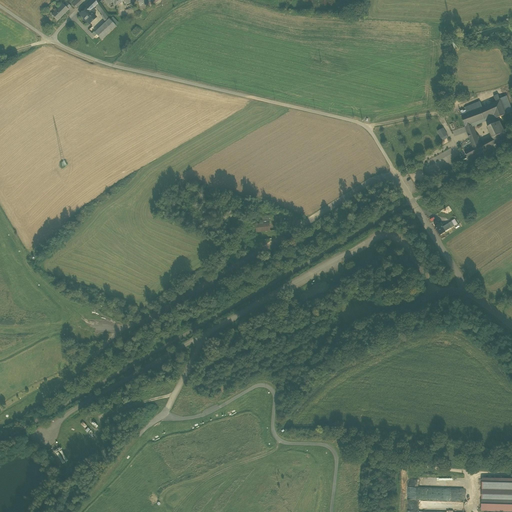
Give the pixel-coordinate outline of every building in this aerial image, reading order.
[(105,13),(98,3),(95,6),(102,15),(105,13)] [(52,15),(57,20),(68,10),(68,9),(64,5),(63,4),(52,15)] [(87,21),(89,24),(96,17),(93,14),(92,13),(95,10),(93,8),(88,4),(85,7),(86,7),(80,14),(84,18),(83,19),(85,21),(87,21)] [(110,19),(116,26),(118,24),(113,17),(110,19)] [(107,21),(95,32),(97,34),(101,40),(116,26),(110,19),(109,19),(107,21)] [(461,116),(468,134),(475,132),(472,124),(494,115),(495,119),(505,115),(511,112),(506,96),(499,99),(498,95),(494,97),(496,102),(482,108),(480,102),(460,110),(459,110),(461,116)] [(487,127),(493,138),(495,144),(507,138),(499,122),(487,127)] [(438,130),(440,139),(448,136),(445,128),(438,130)] [(493,138),(481,144),(480,145),(476,135),(469,138),(473,147),(475,154),(495,144),(493,138)] [(468,158),(475,154),(473,147),(465,152),(468,158)] [(435,227),(440,235),(445,231),(450,228),(448,224),(443,227),(441,224),(440,224),(438,221),(434,224),(436,227),(435,227)] [(255,224),(256,232),(270,231),(269,223),(255,224)] [(60,464),(67,461),(61,447),(55,449),(60,464)] [(511,511),(511,478),(482,478),(481,511),(511,511)] [(464,507),(465,489),(419,487),(419,494),(420,494),(419,500),(452,501),(452,503),(454,503),(454,507),(464,507)]
